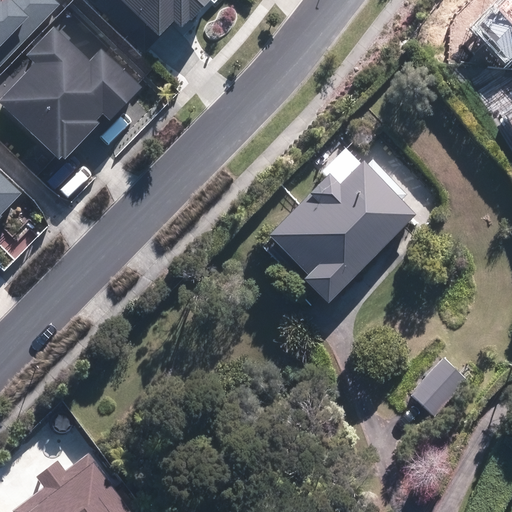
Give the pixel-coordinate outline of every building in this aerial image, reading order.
[(0,64),(55,7),(57,5),(51,0),(5,0),(0,6),(0,64)] [(102,0),(150,45),(164,30),(171,37),(205,2),(203,0),(102,0)] [(0,119),(52,169),(89,131),(86,129),(94,121),(102,128),(135,93),(95,55),(82,68),(46,34),(21,61),(29,68),(0,97),(0,119)] [(318,311),(406,218),(408,216),(355,162),(332,187),(321,177),(260,242),(300,280),(293,287),(318,311)] [(0,211),(13,198),(0,185),(0,211)] [(440,359),(406,395),(432,419),(465,383),(440,359)]
